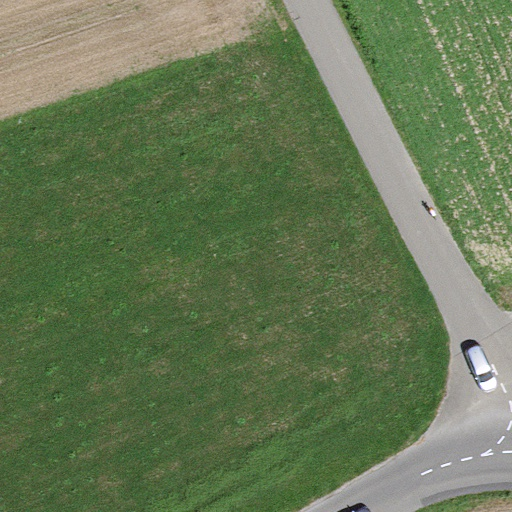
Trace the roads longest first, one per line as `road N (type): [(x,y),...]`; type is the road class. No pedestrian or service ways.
road 1 (unclassified): [(305,0),(511,428)]
road 2 (unclassified): [(511,447),(332,511)]
